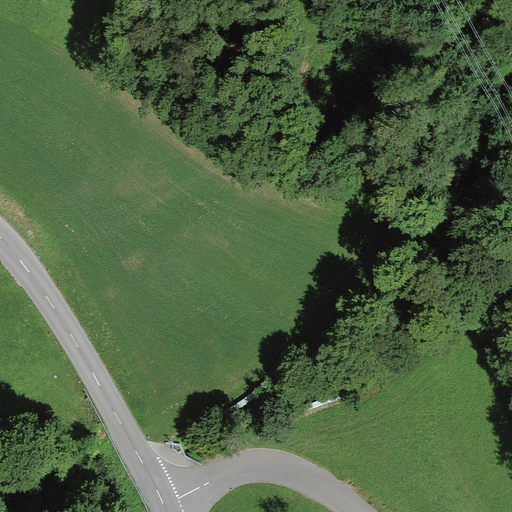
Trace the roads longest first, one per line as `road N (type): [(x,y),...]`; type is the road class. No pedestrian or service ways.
road 1 (tertiary): [(164,504),(50,301),(0,237)]
road 2 (unclassified): [(164,504),(239,468),(307,474),(351,511)]
